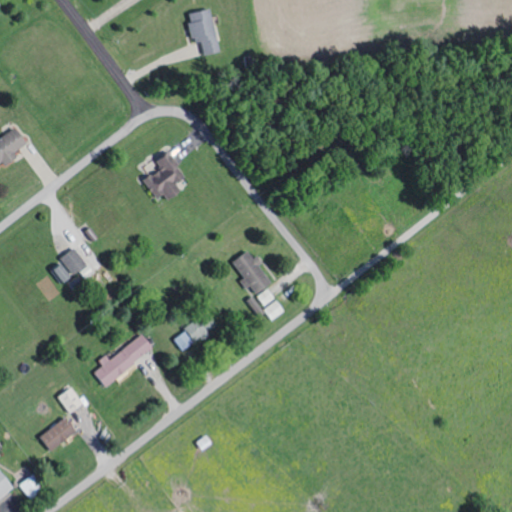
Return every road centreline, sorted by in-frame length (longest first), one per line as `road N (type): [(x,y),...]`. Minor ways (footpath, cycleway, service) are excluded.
road 1 (residential): [(51,511),(309,315),(324,290),(313,264)]
road 2 (residential): [(0,231),(159,107),(204,126),(253,189)]
road 3 (residential): [(313,264),(511,125)]
road 4 (residential): [(159,107),(114,70),(62,0)]
